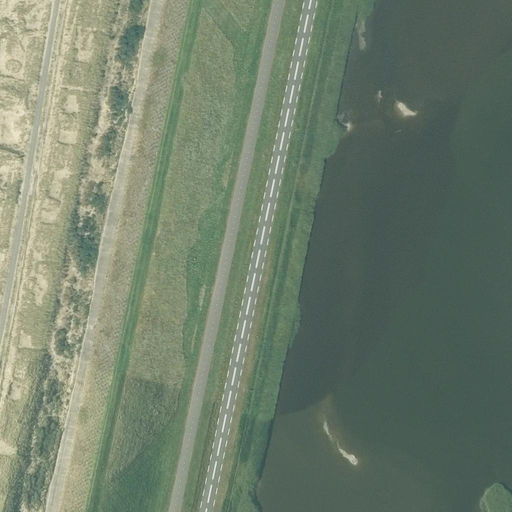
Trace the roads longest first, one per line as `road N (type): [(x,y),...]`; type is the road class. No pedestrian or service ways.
road 1 (unknown): [(151,0),(45,511)]
road 2 (tertiary): [(205,511),(309,0)]
